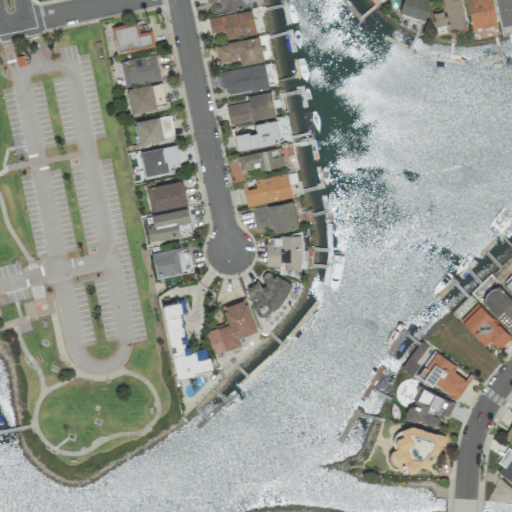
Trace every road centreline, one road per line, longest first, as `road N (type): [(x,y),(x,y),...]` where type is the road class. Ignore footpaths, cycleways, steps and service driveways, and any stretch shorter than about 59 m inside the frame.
road 1 (residential): [(179,0),(231,248)]
road 2 (residential): [(511,378),(471,448),(465,498)]
